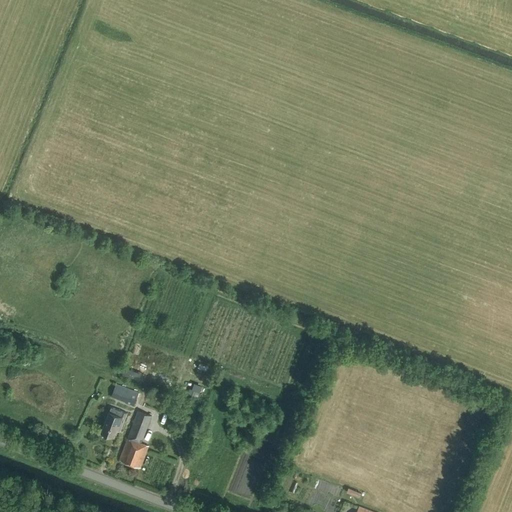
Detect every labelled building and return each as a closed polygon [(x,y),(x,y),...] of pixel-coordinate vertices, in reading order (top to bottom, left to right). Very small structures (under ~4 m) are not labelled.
[(134,405),(139,392),(116,384),(111,396),(134,405)] [(120,430),(125,417),(127,413),(111,406),(101,432),(113,437),(116,429),(120,430)] [(141,467),(149,445),(142,442),(152,415),(138,410),(120,459),(141,467)] [(298,483),(294,481),(289,491),(294,493),(298,483)] [(361,492),(348,487),(346,492),(359,497),(361,492)]
